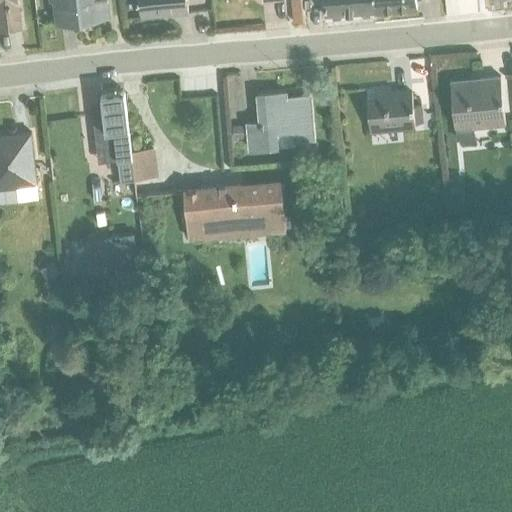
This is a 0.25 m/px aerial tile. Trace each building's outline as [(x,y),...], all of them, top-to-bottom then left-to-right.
[(0,0),(0,28),(24,26),(20,0),(0,0)] [(54,0),(57,22),(81,19),(81,22),(85,21),(84,19),(111,15),(109,0),(54,0)] [(140,0),(143,17),(190,12),(188,0),(140,0)] [(292,0),(295,19),(306,18),(303,0),(292,0)] [(375,10),(374,0),(324,0),(326,14),(375,10)] [(374,0),(375,10),(375,12),(418,9),(417,0),(374,0)] [(474,124),(474,126),(507,123),(502,73),(451,78),(456,125),(474,124)] [(392,83),(368,86),(372,131),(417,126),(417,121),(425,120),(423,102),(415,104),(413,85),(392,87),(392,83)] [(260,119),(247,120),(249,148),(297,143),(297,138),(317,136),(312,91),(289,93),(288,88),(257,91),(260,119)] [(116,142),(118,158),(121,180),(136,179),(132,148),(125,90),(102,93),(103,100),(103,103),(95,104),(100,144),(116,142)] [(103,103),(103,100),(92,101),(99,161),(118,158),(116,142),(100,144),(95,104),(103,103)] [(474,124),(456,125),(457,137),(475,135),(474,126),(474,124)] [(32,131),(0,133),(0,201),(39,197),(32,131)] [(132,148),(136,179),(160,175),(156,146),(132,148)] [(464,175),(449,177),(451,206),(453,207),(454,213),(468,212),(464,175)] [(190,184),(185,185),(190,237),(205,236),(205,238),(208,237),(209,239),(211,241),(214,243),(218,244),(225,243),(230,243),(234,241),(237,238),(239,234),(251,234),(251,232),(288,229),(282,176),(198,184),(198,186),(190,187),(190,184)] [(434,193),(418,195),(419,207),(436,204),(434,193)] [(135,231),(78,239),(82,269),(140,261),(135,231)] [(54,258),(41,267),(49,278),(62,269),(54,258)] [(182,393),(162,396),(163,411),(182,407),(182,393)]
